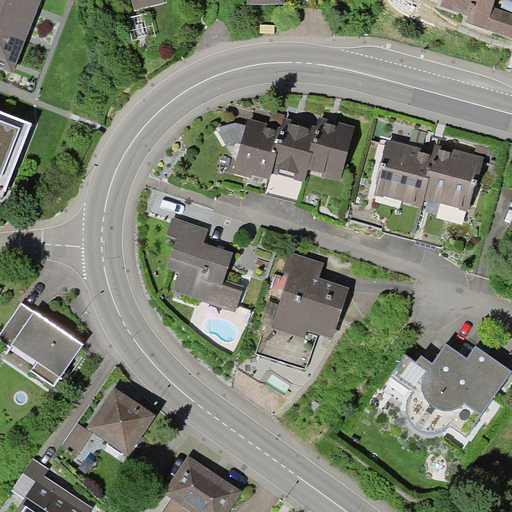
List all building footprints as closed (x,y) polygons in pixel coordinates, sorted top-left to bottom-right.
[(0,0),(0,1),(35,15),(41,0),(0,0)] [(132,0),(134,9),(166,2),(166,0),(132,0)] [(442,0),(440,6),(468,16),(466,22),(511,38),(511,13),(500,9),(493,7),(495,0),(442,0)] [(511,0),(503,0),(500,9),(511,13),(511,0)] [(0,1),(0,30),(26,41),(35,15),(0,1)] [(0,67),(13,73),(26,41),(0,30),(0,67)] [(32,123),(0,110),(0,199),(2,200),(32,123)] [(283,117),(284,118),(285,115),(272,111),(269,124),(280,127),(283,117)] [(283,117),(280,127),(274,149),(277,150),(271,173),(304,182),(308,169),(313,149),(310,148),(316,126),(284,118),(283,117)] [(355,127),(318,117),(316,126),(310,148),(313,149),(308,169),(322,173),(321,176),(339,181),(355,127)] [(269,124),(248,118),(246,125),(241,144),(233,173),(251,178),(252,175),(269,179),(271,173),(277,150),(274,149),(280,127),(269,124)] [(241,144),(246,125),(236,122),(216,128),(226,146),(237,143),(241,144)] [(426,175),(432,151),(386,139),(378,168),(380,169),(374,194),(383,197),(384,195),(403,200),(402,203),(421,208),(423,200),(430,176),(426,175)] [(484,157),(434,143),(432,151),(426,175),(430,176),(423,200),(432,202),(433,201),(459,208),(459,210),(467,212),(476,179),(478,180),(484,157)] [(209,229),(173,217),(166,235),(177,238),(167,268),(179,272),(173,291),(236,312),(244,286),(225,280),(234,252),(204,242),(209,229)] [(324,262),(289,251),(282,270),(289,273),(271,327),(305,338),(307,331),(333,339),(350,287),(319,277),(324,262)] [(11,344),(34,311),(21,303),(0,333),(0,339),(11,347),(13,345),(11,344)] [(60,378),(84,344),(34,311),(11,344),(13,345),(37,362),(59,377),(60,378)] [(511,371),(475,346),(467,358),(446,344),(432,363),(421,355),(416,361),(405,354),(391,376),(412,391),(410,394),(409,397),(407,401),(406,406),(406,413),(407,417),(408,420),(410,424),(413,427),(417,431),(422,434),(426,434),(431,434),(436,434),(439,433),(444,432),(447,429),(450,427),(466,438),(511,371)] [(59,377),(37,362),(31,371),(54,386),(59,377)] [(156,415),(114,386),(86,427),(128,456),(156,415)] [(77,454),(92,433),(79,424),(64,445),(77,454)] [(228,511),(242,491),(188,455),(163,493),(191,511),(228,511)] [(41,483),(45,476),(50,469),(33,458),(12,490),(24,498),(36,480),(41,483)] [(90,511),(93,508),(45,476),(41,483),(36,480),(24,498),(15,511),(90,511)]
